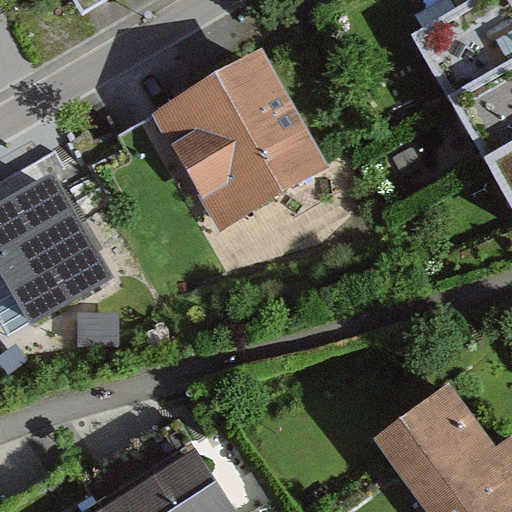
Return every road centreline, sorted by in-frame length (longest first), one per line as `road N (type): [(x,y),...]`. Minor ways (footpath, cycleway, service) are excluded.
road 1 (residential): [(0,434),(511,275)]
road 2 (residential): [(217,0),(0,129)]
